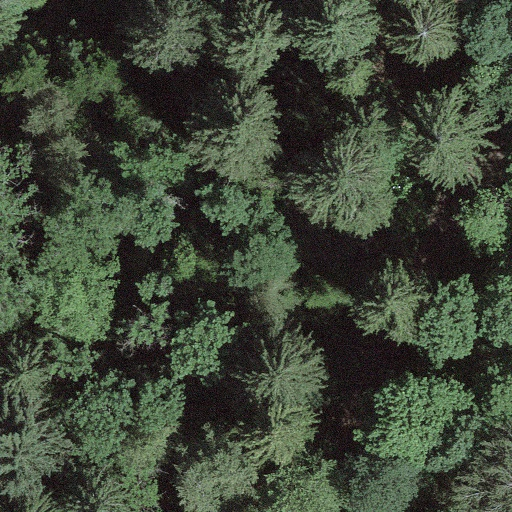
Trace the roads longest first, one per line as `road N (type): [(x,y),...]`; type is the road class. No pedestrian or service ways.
road 1 (track): [(490,167),(339,511)]
road 2 (track): [(511,167),(490,167),(454,0)]
